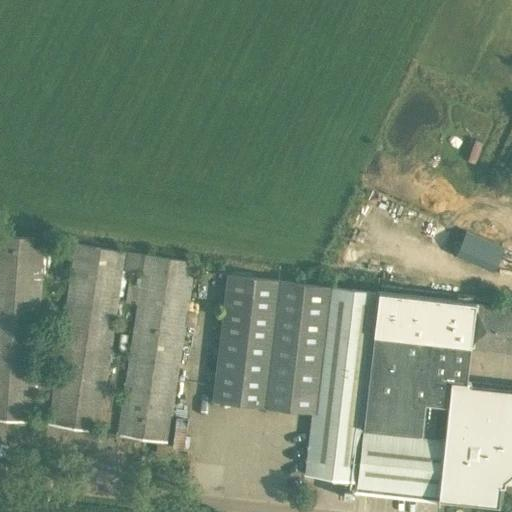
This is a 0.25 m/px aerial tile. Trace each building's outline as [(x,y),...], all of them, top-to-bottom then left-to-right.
[(490,269),(505,232),(487,224),(472,262),(490,269)] [(0,420),(32,423),(44,238),(0,235),(0,420)] [(116,435),(167,443),(195,261),(145,254),(146,253),(124,250),(124,251),(74,243),(48,424),(99,432),(122,270),(141,273),(116,435)] [(315,412),(329,286),(227,274),(212,400),(311,411),(315,412)] [(378,291),(378,292),(329,286),(315,412),(311,411),(305,462),(304,475),(356,481),(355,485),(498,502),(502,467),(511,468),(511,386),(466,381),(475,302),(378,291)] [(511,308),(475,304),(470,349),(511,353),(511,308)]
